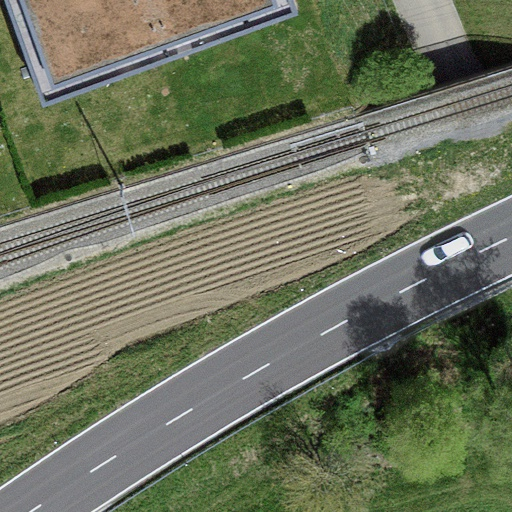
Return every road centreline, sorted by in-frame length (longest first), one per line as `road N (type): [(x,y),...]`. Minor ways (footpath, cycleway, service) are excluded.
road 1 (primary): [(28,511),(194,404),(511,238)]
road 2 (unclassified): [(450,70),(511,222)]
